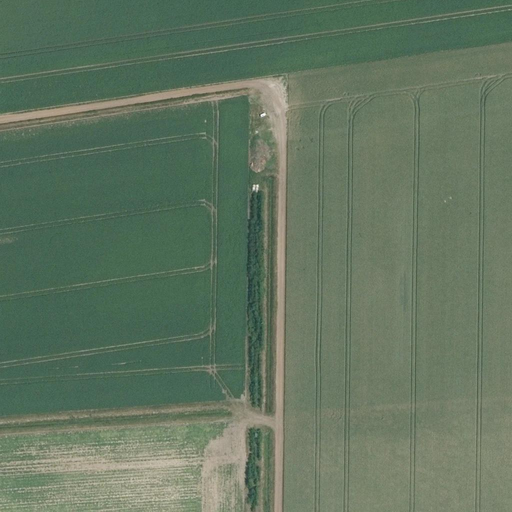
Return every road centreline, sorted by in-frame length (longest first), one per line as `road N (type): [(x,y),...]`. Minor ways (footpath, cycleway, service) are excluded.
road 1 (track): [(0,133),(261,99),(265,181),(253,200),(249,410),(260,422),(278,424),(277,511)]
road 2 (track): [(511,158),(260,189)]
road 3 (track): [(278,424),(292,416),(511,401)]
